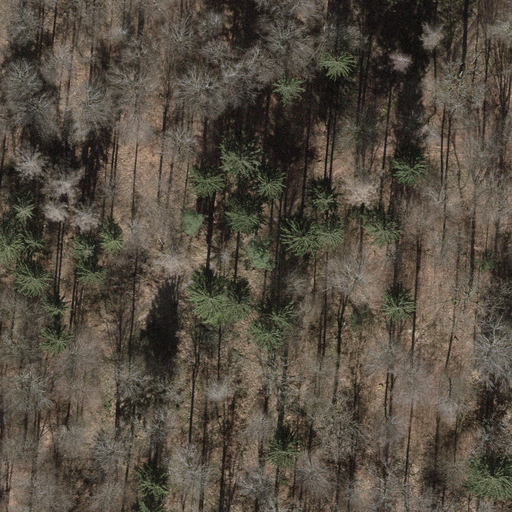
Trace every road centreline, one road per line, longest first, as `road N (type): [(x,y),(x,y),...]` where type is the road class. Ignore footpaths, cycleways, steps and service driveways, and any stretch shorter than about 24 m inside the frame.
road 1 (track): [(357,152),(0,403)]
road 2 (track): [(357,152),(500,0)]
road 3 (track): [(511,125),(357,152)]
